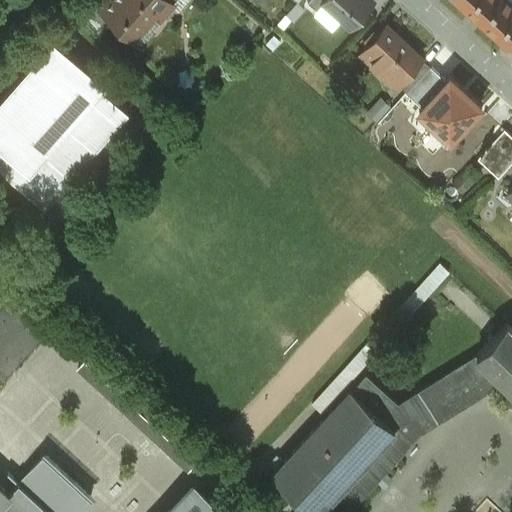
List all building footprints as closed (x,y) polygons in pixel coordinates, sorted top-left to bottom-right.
[(103,0),(100,4),(114,16),(120,9),(138,25),(153,8),(159,13),(170,0),(103,0)] [(307,0),(316,8),(322,1),(323,0),(307,0)] [(323,0),(322,1),(349,24),(371,0),(323,0)] [(511,34),(511,0),(461,0),(506,41),(511,34)] [(420,56),(385,23),(358,51),(380,72),(383,68),(396,81),(420,56)] [(101,81),(52,39),(0,98),(0,140),(3,144),(28,165),(95,88),(101,81)] [(470,103),(441,76),(418,101),(446,127),(470,103)] [(28,165),(3,144),(0,147),(0,164),(43,203),(123,112),(95,88),(28,165)] [(393,103),(370,127),(384,139),(406,115),(393,103)] [(511,135),(503,127),(477,156),(497,175),(511,159),(511,135)] [(478,171),(470,163),(451,181),(458,189),(474,176),(473,175),(478,171)] [(502,378),(511,387),(511,329),(504,322),(475,352),(476,354),(502,378)] [(502,378),(476,354),(419,391),(430,408),(487,372),(493,383),(502,378)] [(398,403),(365,373),(351,388),(350,387),(272,473),(314,511),(316,511),(317,511),(343,511),(419,430),(401,401),(398,403)] [(0,511),(217,511),(221,508),(191,481),(169,505),(168,504),(160,511),(76,511),(88,499),(90,496),(72,479),(74,478),(62,467),(61,468),(43,452),(40,455),(13,484),(7,491),(0,484),(0,511)] [(195,464),(184,453),(182,455),(177,460),(189,470),(195,464)]
